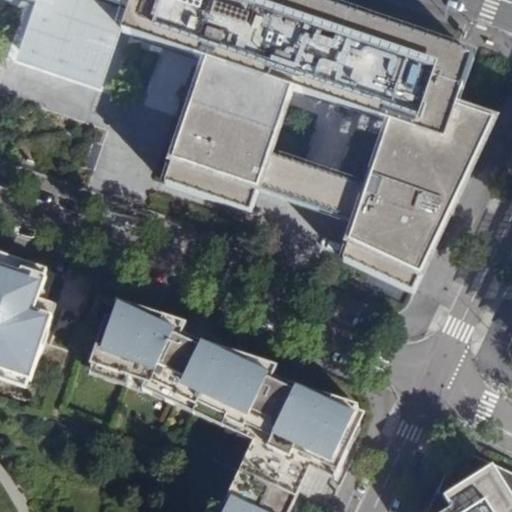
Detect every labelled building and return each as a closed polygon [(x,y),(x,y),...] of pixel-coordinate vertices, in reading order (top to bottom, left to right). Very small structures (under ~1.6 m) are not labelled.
[(474,58),(301,0),(17,0),(42,8),(26,57),(100,82),(116,33),(207,64),(165,187),(251,216),(292,93),(390,126),(344,263),(413,295),(494,123),(456,109),(474,58)] [(0,371),(30,382),(52,317),(34,311),(39,297),(16,289),(22,271),(22,269),(0,261),(0,371)] [(39,297),(45,278),(22,271),(16,289),(39,297)] [(352,411),(345,411),(196,342),(193,348),(180,342),(187,326),(115,301),(114,305),(117,306),(111,321),(106,319),(90,366),(126,378),(147,385),(144,391),(177,406),(180,398),(259,436),(255,444),(284,459),(281,465),(305,476),(309,469),(312,461),(339,474),(358,433),(356,432),(360,428),(361,424),(360,419),(358,414),(352,411)] [(193,348),(196,342),(183,336),(180,342),(193,348)] [(180,398),(177,406),(255,444),(259,436),(180,398)] [(290,511),(307,477),(305,476),(281,465),(284,459),(255,444),(242,473),(230,498),(258,511),(290,511)] [(511,511),(511,475),(478,458),(466,457),(456,461),(450,467),(428,511),(511,511)] [(336,481),(339,474),(312,461),(309,469),(336,481)] [(226,508),(221,506),(217,511),(258,511),(230,498),(226,508)] [(217,511),(221,506),(214,502),(209,511),(217,511)]
